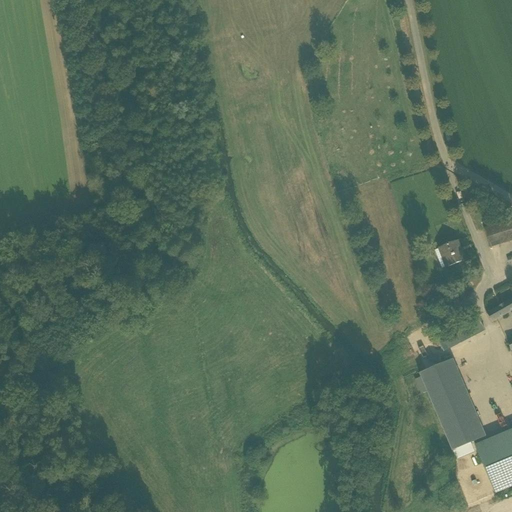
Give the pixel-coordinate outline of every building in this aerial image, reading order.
[(490,249),(511,241),(511,220),(484,230),(490,249)] [(441,249),(448,268),(465,261),(457,242),(441,249)] [(445,268),(448,268),(441,249),(438,250),(445,268)] [(511,311),(511,300),(486,315),(491,323),(511,311)] [(437,341),(443,352),(484,330),(478,319),(437,341)] [(452,360),(448,362),(481,439),(485,437),(452,360)] [(481,439),(448,362),(419,375),(452,452),(481,439)] [(511,430),(476,446),(496,494),(511,487),(511,430)]
